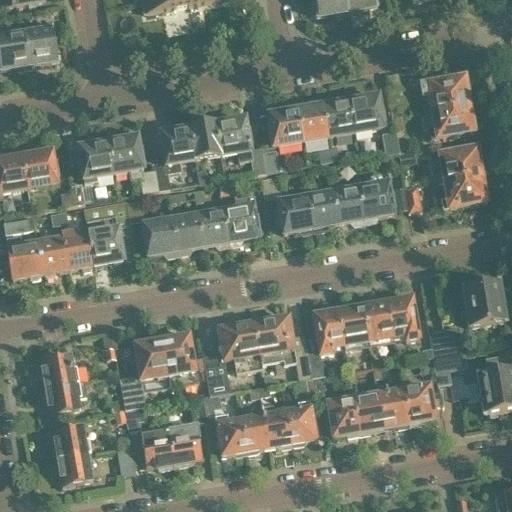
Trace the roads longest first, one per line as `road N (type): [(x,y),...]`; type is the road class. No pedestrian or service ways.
road 1 (residential): [(0,330),(511,241)]
road 2 (residential): [(175,511),(511,455)]
road 3 (residential): [(284,71),(511,32)]
road 4 (residential): [(103,101),(284,71)]
